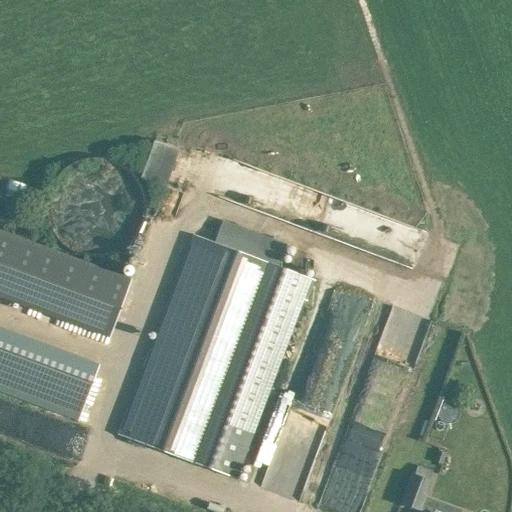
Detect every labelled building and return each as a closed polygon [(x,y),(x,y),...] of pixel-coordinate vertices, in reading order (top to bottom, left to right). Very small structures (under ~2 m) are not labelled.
[(166,185),(179,146),(154,138),(141,177),(166,185)] [(46,202),(46,206),(46,211),(46,215),(47,219),(48,224),(50,228),(52,232),(54,235),(57,239),(60,242),(63,245),(66,248),(70,251),(74,253),(78,255),(82,256),(86,257),(91,258),(95,258),(100,258),(104,257),(108,256),(112,255),(117,253),(121,251),(124,249),(128,246),(131,243),(134,240),(137,237),(139,233),(141,229),(143,225),(144,221),(145,216),(146,212),(146,208),(146,203),(145,199),(144,195),(143,191),(141,187),(139,183),(137,179),(135,176),(132,172),(128,169),(125,167),(121,164),(118,162),(114,161),(109,159),(105,158),(101,158),(97,157),(92,157),(88,158),(84,159),(79,160),(75,162),(72,164),(68,166),(64,168),(61,171),(58,174),(55,178),(53,181),(51,185),(49,189),(48,193),(47,197),(46,202)] [(0,295),(110,337),(131,280),(0,230),(0,295)] [(151,350),(119,435),(232,477),(308,277),(254,257),(258,247),(241,240),(237,251),(197,236),(153,351),(151,350)] [(312,475),(361,302),(327,293),(272,492),(299,499),(307,473),(312,475)] [(383,305),(323,511),(363,511),(420,316),(383,305)] [(0,338),(0,390),(78,419),(95,375),(0,338)] [(436,449),(432,461),(442,464),(446,452),(436,449)] [(413,474),(402,504),(419,510),(425,495),(430,481),(413,474)]
